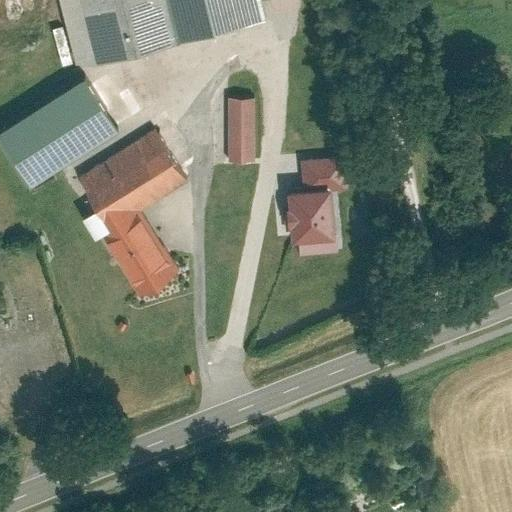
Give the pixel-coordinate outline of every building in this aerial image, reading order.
[(60,0),(75,60),(262,18),(258,0),(60,0)] [(115,125),(84,74),(0,124),(0,129),(29,177),(115,125)] [(250,84),(224,84),(224,157),(251,157),(250,84)] [(175,265),(139,206),(186,178),(151,120),(75,166),(106,218),(94,226),(133,290),(175,265)] [(301,158),(303,185),(331,183),(344,182),(342,154),(301,158)] [(303,185),(288,186),(291,234),(335,231),(331,183),(303,185)]
